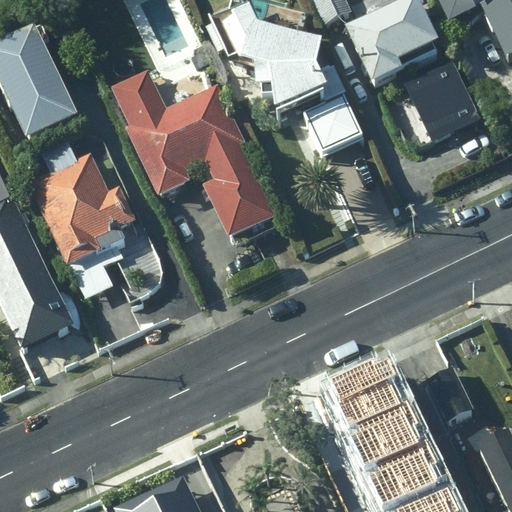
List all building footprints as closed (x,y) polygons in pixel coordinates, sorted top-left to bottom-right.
[(344,0),(312,0),(326,32),(353,20),(344,0)] [(437,0),(451,31),(492,13),(487,2),(491,0),(437,0)] [(504,17),(484,26),(505,73),(511,70),(511,4),(500,7),(504,17)] [(415,6),(342,42),(372,103),(405,87),(399,75),(440,55),(415,6)] [(326,163),(361,148),(330,76),(315,82),(321,58),(297,52),(303,26),(266,17),(261,36),(247,7),(205,27),(227,75),(239,70),(255,105),(272,105),(272,131),(307,117),(326,163)] [(32,37),(0,53),(0,104),(26,156),(79,130),(32,37)] [(448,74),(388,104),(417,160),(476,130),(448,74)] [(148,80),(108,99),(158,207),(196,189),(228,256),(278,232),(213,94),(165,116),(148,80)] [(49,187),(33,195),(88,311),(115,298),(104,274),(121,266),(112,247),(139,234),(121,196),(110,201),(92,162),(79,168),(71,151),(39,166),(49,187)] [(0,322),(18,364),(71,341),(0,176),(0,322)] [(452,371),(421,385),(443,431),(474,417),(452,371)] [(391,380),(324,411),(343,452),(410,421),(391,380)] [(410,421),(343,452),(362,493),(430,462),(410,421)] [(511,511),(511,441),(471,460),(494,511),(511,511)] [(430,462),(362,493),(371,511),(428,511),(449,503),(430,462)] [(453,511),(449,503),(428,511),(453,511)]
